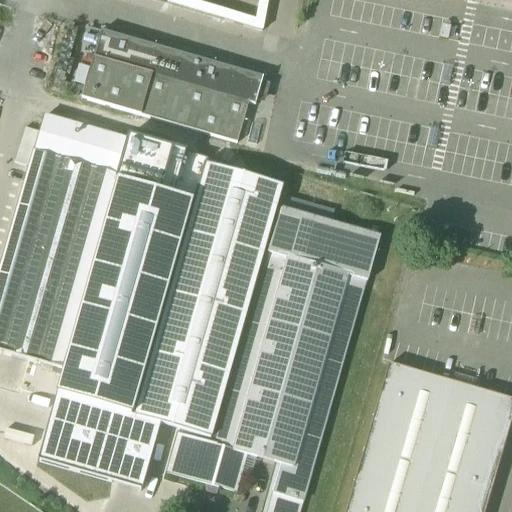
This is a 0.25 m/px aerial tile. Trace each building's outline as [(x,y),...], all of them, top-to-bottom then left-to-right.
[(100,34),(92,60),(248,105),(248,106),(254,107),(262,80),(100,34)] [(236,146),(243,122),(260,127),(264,111),(257,108),(254,107),(248,106),(248,105),(92,60),(81,101),(236,146)] [(74,87),(74,70),(64,70),(64,87),(74,87)] [(43,120),(0,270),(0,355),(61,373),(61,372),(60,372),(115,182),(124,150),(127,141),(43,120)] [(127,141),(124,150),(115,182),(192,204),(203,167),(204,161),(127,141)] [(282,189),(203,167),(192,204),(131,420),(159,428),(179,433),(167,475),(207,486),(205,493),(216,497),(218,489),(234,494),(245,458),(280,468),(267,511),(300,511),(365,285),(366,285),(379,240),(300,217),(303,205),(279,198),(282,189)] [(131,420),(192,204),(115,182),(60,372),(61,372),(61,373),(54,397),(37,463),(141,493),(159,428),(131,420)] [(484,511),(511,419),(511,403),(388,367),(345,511),(484,511)]
